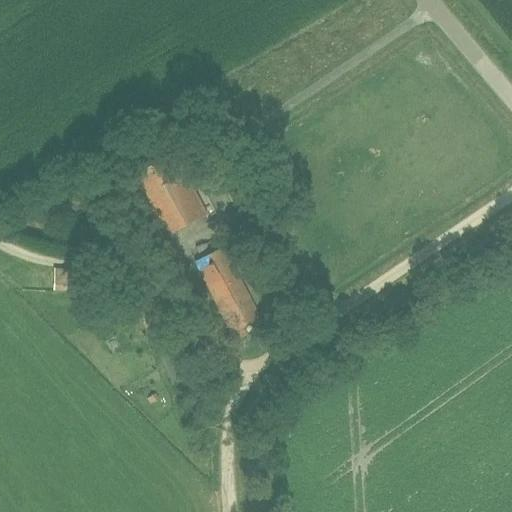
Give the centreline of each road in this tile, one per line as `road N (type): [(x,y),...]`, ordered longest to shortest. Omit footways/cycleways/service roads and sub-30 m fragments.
road 1 (track): [(236,373),(511,194)]
road 2 (track): [(0,242),(49,260),(169,257),(216,362),(236,373)]
road 3 (track): [(236,373),(222,423),(227,511)]
road 4 (unclassified): [(423,0),(511,104)]
